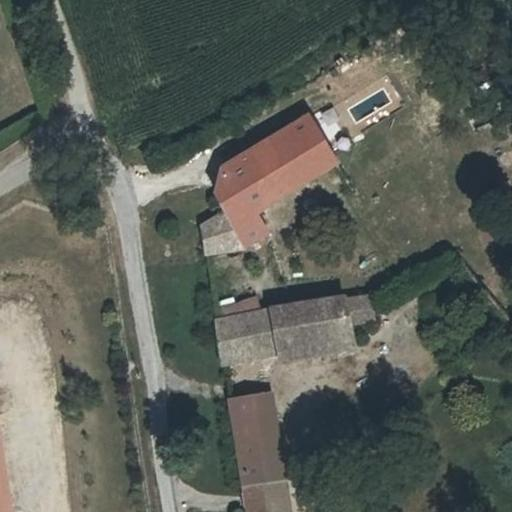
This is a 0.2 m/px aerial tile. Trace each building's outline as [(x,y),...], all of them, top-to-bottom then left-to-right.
[(197,223),(202,248),(236,243),(260,229),(247,207),(330,156),(307,121),(220,171),(214,201),(220,211),(197,223)] [(415,208),(385,227),(411,265),(440,245),(415,208)] [(276,348),(349,334),(347,321),(373,316),(369,292),(341,296),(247,308),(215,313),(222,356),(276,348)] [(351,345),(349,334),(276,348),(279,359),(351,345)] [(241,483),(278,477),(263,393),(227,398),(241,483)] [(10,511),(0,447),(0,511),(10,511)] [(283,511),(278,477),(241,483),(245,511),(283,511)]
